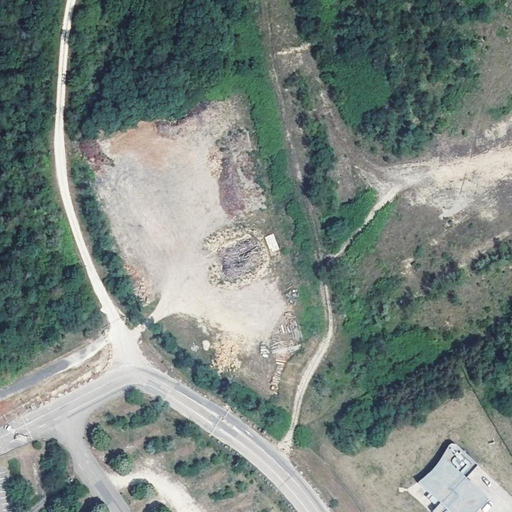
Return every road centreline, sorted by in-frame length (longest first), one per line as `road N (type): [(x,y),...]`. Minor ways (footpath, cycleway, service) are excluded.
road 1 (track): [(72,0),(59,114),(67,195),(138,377)]
road 2 (unclassified): [(314,511),(250,445),(148,379),(103,386),(0,441)]
road 3 (track): [(119,335),(0,399)]
